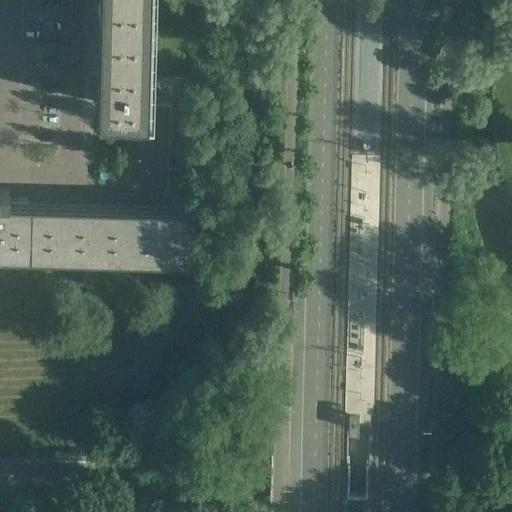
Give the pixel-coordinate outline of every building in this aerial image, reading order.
[(99,104),(152,105),(152,103),(153,103),(168,103),(168,104),(170,104),(196,105),(196,79),(152,77),(153,0),(99,0),(99,5),(101,5),(101,22),(99,22),(98,37),(100,37),(100,54),(98,54),(98,70),(100,70),(99,87),(97,87),(97,102),(99,102),(99,104)] [(195,118),(196,105),(170,104),(170,106),(170,116),(169,116),(169,117),(195,118)] [(195,129),(195,118),(169,117),(169,118),(170,118),(170,128),(169,128),(169,129),(195,129)] [(195,141),(195,129),(169,129),(169,130),(170,130),(169,139),(169,141),(195,141)] [(194,153),(195,141),(169,141),(169,142),(169,151),(168,151),(168,152),(194,153)] [(194,165),(194,153),(168,152),(168,153),(170,153),(169,163),(168,163),(168,164),(194,165)] [(194,177),(194,165),(168,164),(168,165),(169,165),(169,175),(168,175),(168,176),(194,177)] [(193,190),(194,177),(168,176),(168,177),(169,177),(169,187),(167,187),(167,189),(193,190)] [(191,205),(191,206),(33,201),(33,190),(0,189),(0,251),(192,256),(193,205),(191,205)]
